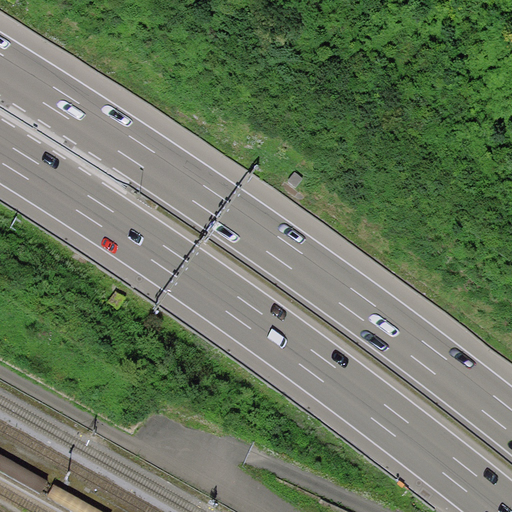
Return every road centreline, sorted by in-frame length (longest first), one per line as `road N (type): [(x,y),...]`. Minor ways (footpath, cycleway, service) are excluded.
road 1 (motorway): [(511,422),(209,199),(0,64)]
road 2 (motorway): [(0,152),(214,291),(507,511)]
